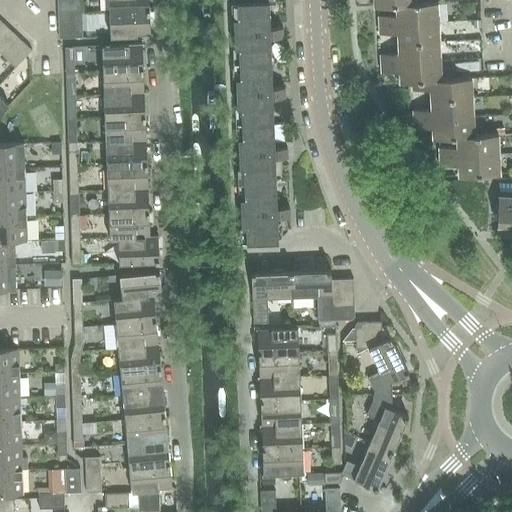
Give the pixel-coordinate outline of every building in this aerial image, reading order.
[(57,0),(58,10),(82,9),(81,0),(57,0)] [(109,0),(110,11),(150,10),(149,0),(109,0)] [(275,0),(233,0),(233,2),(237,2),(238,18),(234,18),(234,33),(283,32),(283,27),(270,27),(270,2),(276,2),(275,0)] [(397,4),(397,5),(397,14),(379,15),(380,25),(439,21),(438,1),(417,2),(417,3),(397,4)] [(58,10),(59,24),(83,23),(82,9),(58,10)] [(111,36),(151,35),(150,10),(110,11),(111,36)] [(440,40),(439,21),(380,25),(380,34),(397,33),(398,43),(438,40),(440,40)] [(83,36),(83,23),(59,24),(59,37),(83,36)] [(0,48),(15,33),(6,24),(0,30),(0,48)] [(283,36),(283,32),(234,33),(235,48),(239,48),(240,63),(272,62),(271,37),(283,36)] [(23,41),(15,33),(0,48),(0,51),(7,58),(23,41)] [(440,40),(438,40),(398,43),(398,53),(381,54),(382,63),(441,59),(440,40)] [(16,67),(28,54),(32,49),(23,41),(7,58),(16,67)] [(143,68),(142,43),(102,45),(103,70),(143,68)] [(65,46),(66,71),(76,71),(75,46),(65,46)] [(412,80),(442,79),(442,78),(441,59),(382,63),(382,72),(399,71),(400,82),(412,81),(412,80)] [(236,78),(237,93),(285,91),(285,86),(273,87),(272,62),(240,63),(240,78),(236,78)] [(144,92),(143,68),(103,70),(104,94),(144,92)] [(76,95),(76,71),(66,71),(67,95),(76,95)] [(472,76),(442,78),(442,79),(412,80),(412,81),(412,89),(430,88),(430,99),(454,97),(473,97),(472,76)] [(273,97),(286,96),(285,91),(237,93),(237,108),(241,108),(242,123),(274,122),(273,97)] [(104,94),(105,118),(145,116),(144,92),(104,94)] [(0,113),(9,104),(0,95),(0,113)] [(67,95),(68,119),(77,119),(76,95),(67,95)] [(474,116),(473,97),(454,97),(430,99),(431,108),(413,109),(414,119),(474,116)] [(146,140),(145,116),(105,118),(106,142),(146,140)] [(475,134),(474,116),(414,119),(414,128),(432,127),(432,138),(457,136),(475,134)] [(68,119),(68,143),(78,143),(77,119),(68,119)] [(275,147),(274,122),(242,123),(243,138),(238,138),(239,153),(288,151),(288,146),(275,147)] [(439,147),(440,156),(500,153),(499,133),(475,134),(457,136),(457,146),(439,147)] [(106,142),(107,166),(147,164),(146,140),(106,142)] [(24,142),(0,143),(0,167),(24,167),(24,142)] [(52,154),(62,153),(61,142),(52,142),(52,154)] [(78,167),(78,143),(68,143),(69,167),(78,167)] [(244,168),(244,183),(277,182),(276,157),(288,156),(288,151),(239,153),(240,168),(244,168)] [(459,175),(501,173),(500,153),(440,156),(440,165),(458,164),(459,175)] [(107,166),(108,190),(148,188),(147,164),(107,166)] [(0,191),(25,191),(24,167),(0,167),(0,191)] [(70,191),(79,191),(78,167),(69,167),(70,191)] [(53,190),(63,190),(63,179),(53,179),(53,190)] [(241,198),(241,213),(290,211),(290,206),(278,207),(277,182),(244,183),(245,198),(241,198)] [(109,214),(149,212),(148,188),(108,190),(109,214)] [(63,201),(63,190),(53,190),(53,193),(54,193),(55,202),(63,201)] [(0,215),(26,215),(25,191),(0,191),(0,215)] [(70,191),(71,215),(80,215),(79,191),(70,191)] [(498,225),(511,225),(511,194),(499,193),(498,225)] [(278,217),(290,216),(290,211),(241,213),(242,228),(246,228),(247,244),(279,242),(278,217)] [(110,239),(118,238),(150,235),(149,212),(109,214),(110,239)] [(27,240),(26,215),(0,215),(0,240),(15,240),(27,240)] [(80,239),(80,215),(71,215),(72,239),(80,239)] [(55,228),(55,239),(65,238),(64,228),(55,228)] [(158,234),(154,235),(150,235),(118,238),(119,262),(159,261),(158,234)] [(65,238),(55,239),(56,250),(65,250),(65,238)] [(81,264),(80,239),(72,239),(73,264),(81,264)] [(0,263),(16,263),(15,240),(0,240),(0,263)] [(0,288),(16,288),(16,263),(0,263),(0,288)] [(352,318),(355,315),(355,303),(333,304),(332,291),(332,278),(331,269),(292,270),(293,296),(317,295),(318,320),(352,318)] [(162,296),(160,270),(120,274),(122,298),(122,299),(154,297),(162,296)] [(268,297),(293,296),(292,270),(252,272),(254,322),(269,321),(268,297)] [(332,278),(332,291),(354,290),(354,277),(332,278)] [(73,278),(73,302),(82,301),(82,278),(73,278)] [(332,291),(333,304),(355,303),(354,290),(332,291)] [(114,298),(117,323),(157,319),(154,297),(122,299),(122,298),(114,298)] [(74,326),(83,326),(82,301),(73,302),(74,326)] [(159,343),(157,319),(117,323),(119,347),(159,343)] [(383,340),(382,320),(358,321),(355,324),(356,347),(368,347),(379,370),(368,376),(374,389),(374,394),(392,394),(392,381),(409,372),(391,336),(383,340)] [(84,343),(83,326),(74,326),(75,343),(84,343)] [(258,328),(259,353),(299,351),(298,326),(258,328)] [(328,334),(328,350),(337,350),(337,333),(328,334)] [(119,347),(121,371),(161,367),(159,343),(119,347)] [(0,348),(0,372),(19,372),(18,347),(0,348)] [(80,374),(80,358),(82,350),(73,351),(71,359),(72,375),(80,374)] [(328,350),(329,374),(338,374),(337,350),(328,350)] [(300,375),(299,351),(259,353),(260,377),(300,375)] [(123,395),(163,391),(161,367),(121,371),(123,395)] [(0,396),(20,396),(19,372),(0,372),(0,396)] [(72,375),(72,398),(81,398),(80,374),(72,375)] [(330,398),(339,398),(338,374),(329,374),(330,398)] [(261,401),(301,399),(300,375),(260,377),(261,401)] [(55,384),(55,395),(65,395),(64,383),(55,384)] [(123,395),(126,419),(166,415),(163,391),(123,395)] [(392,408),(392,394),(374,394),(374,400),(368,413),(380,419),(370,442),(393,452),(408,415),(392,408)] [(66,407),(65,395),(55,395),(56,408),(66,407)] [(20,396),(0,396),(0,420),(21,420),(20,396)] [(73,422),(82,422),(81,398),(72,398),(73,422)] [(340,422),(339,398),(330,398),(331,422),(340,422)] [(302,423),(301,399),(261,401),(262,425),(302,423)] [(168,439),(166,415),(126,419),(128,443),(168,439)] [(0,444),(21,444),(21,420),(0,420),(0,444)] [(83,446),(82,422),(73,422),(74,446),(83,446)] [(341,446),(340,422),(331,422),(332,446),(341,446)] [(262,425),(263,449),(303,447),(302,423),(262,425)] [(57,430),(57,443),(67,443),(66,430),(57,430)] [(170,463),(168,439),(128,443),(130,467),(170,463)] [(360,465),(347,460),(342,471),(324,472),(325,482),(340,481),(343,474),(377,488),(393,452),(370,442),(360,465)] [(67,455),(67,443),(57,443),(58,455),(67,455)] [(0,444),(0,468),(22,468),(29,468),(28,458),(22,458),(21,444),(0,444)] [(333,463),(341,463),(341,446),(332,446),(333,463)] [(304,472),(303,447),(263,449),(264,474),(304,472)] [(86,456),(86,468),(101,468),(101,456),(86,456)] [(132,492),(172,488),(170,463),(130,467),(132,492)] [(0,493),(23,493),(22,468),(0,468),(0,493)] [(66,468),(66,492),(81,491),(81,468),(66,468)] [(101,468),(86,468),(87,491),(102,491),(101,468)] [(130,491),(129,476),(116,476),(117,491),(130,491)] [(326,511),(318,511),(341,511),(340,486),(325,487),(326,511)] [(276,511),(276,489),(261,490),(261,511),(276,511)] [(161,507),(160,490),(139,491),(139,509),(161,507)] [(65,507),(64,492),(39,493),(40,508),(65,507)] [(129,492),(105,493),(106,508),(130,507),(129,492)] [(0,511),(15,511),(15,498),(0,498),(0,511)]
